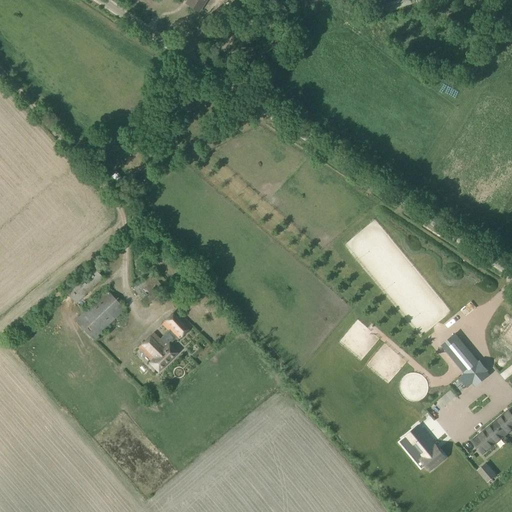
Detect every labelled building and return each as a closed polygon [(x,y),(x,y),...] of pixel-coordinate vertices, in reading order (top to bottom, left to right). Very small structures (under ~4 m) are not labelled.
[(187,0),(186,3),(198,12),(206,0),(187,0)] [(397,0),(384,4),(386,12),(426,0),(397,0)] [(62,288),(76,302),(103,277),(91,265),(71,285),(68,282),(62,288)] [(132,288),(146,305),(163,292),(168,299),(179,290),(173,283),(165,289),(162,286),(167,282),(159,273),(155,277),(151,273),(132,288)] [(75,320),(93,339),(125,309),(106,290),(75,320)] [(150,362),(158,371),(177,353),(169,344),(175,338),(177,340),(192,325),(176,310),(162,324),(169,331),(162,337),(160,339),(153,333),(138,348),(151,361),(150,362)] [(481,363),(478,364),(459,341),(447,352),(466,375),(460,379),(467,388),(473,383),(474,384),(486,374),(485,373),(488,371),(481,363)] [(508,432),(511,428),(511,408),(494,423),(504,435),(508,432)] [(432,465),(447,453),(440,445),(439,445),(420,422),(407,433),(415,442),(417,441),(426,452),(423,454),(432,465)] [(500,438),(504,435),(494,423),(473,441),(483,453),(500,438)] [(496,475),(487,464),(479,470),(488,482),(496,475)]
